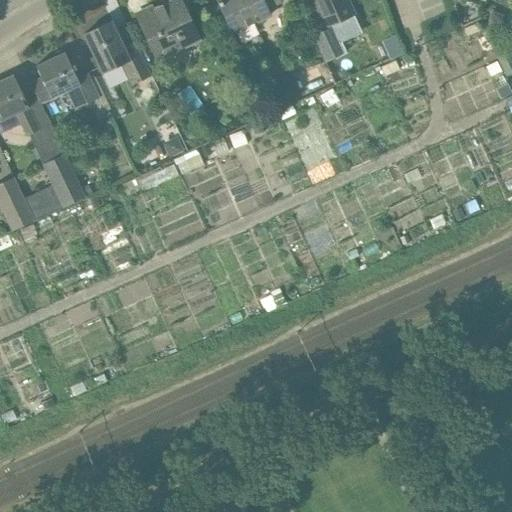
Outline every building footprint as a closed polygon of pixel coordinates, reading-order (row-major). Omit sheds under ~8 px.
[(199,39),(180,0),(173,0),(153,10),(151,6),(136,14),(158,59),(171,53),(167,44),(179,38),(183,47),(199,39)] [(281,2),(279,0),(217,0),(233,33),(270,16),(267,8),(281,2)] [(348,0),(314,0),(324,21),(308,28),(323,62),(346,52),(342,42),(340,38),(360,29),(355,19),(357,18),(348,0)] [(301,19),(308,16),(302,2),(295,5),(301,19)] [(124,46),(112,21),(83,35),(102,73),(122,63),(132,85),(151,76),(135,41),(124,46)] [(307,29),(292,36),(299,52),(314,45),(307,29)] [(511,55),(509,50),(497,56),(506,76),(511,73),(511,55)] [(77,77),(65,52),(36,65),(41,78),(31,83),(41,103),(67,91),(75,109),(99,97),(88,72),(77,77)] [(311,73),(308,80),(311,86),(322,81),(318,70),(311,73)] [(0,120),(16,113),(27,135),(39,130),(28,107),(29,107),(22,93),(13,74),(0,80),(0,120)] [(511,92),(507,83),(496,89),(501,99),(511,93),(511,92)] [(243,130),(230,135),(235,148),(248,143),(243,130)] [(168,140),(166,149),(170,157),(184,150),(177,136),(168,140)] [(209,146),(202,150),(205,157),(212,153),(209,146)] [(53,185),(24,198),(34,221),(64,207),(85,197),(85,196),(81,187),(65,154),(44,164),(53,185)] [(144,188),(179,172),(174,161),(139,177),(144,188)] [(0,201),(13,230),(34,221),(24,198),(15,177),(0,183),(0,201)] [(89,184),(81,187),(85,196),(93,192),(89,184)] [(96,195),(89,198),(94,208),(101,205),(96,195)] [(32,223),(21,229),(25,238),(36,233),(32,223)] [(52,398),(42,402),(46,410),(55,406),(52,398)]
